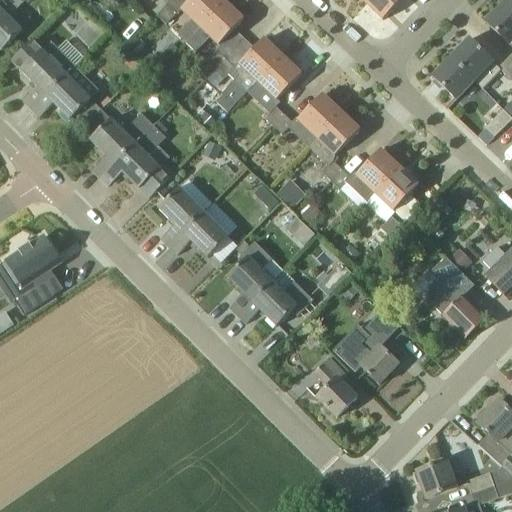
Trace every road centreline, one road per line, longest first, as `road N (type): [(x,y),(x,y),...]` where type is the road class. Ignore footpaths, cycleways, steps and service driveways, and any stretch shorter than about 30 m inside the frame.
road 1 (residential): [(355,488),(42,176)]
road 2 (residential): [(355,488),(511,331)]
road 3 (residential): [(511,197),(381,74)]
